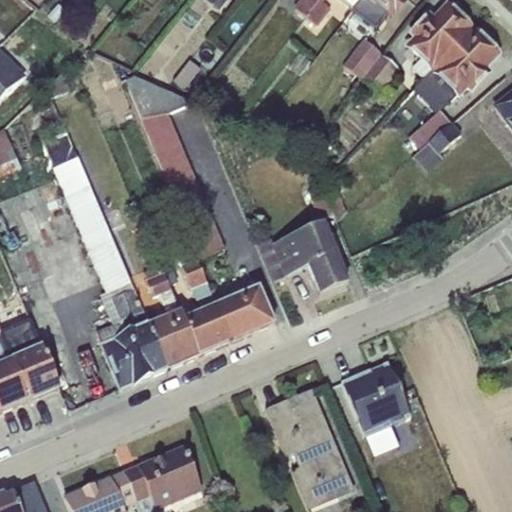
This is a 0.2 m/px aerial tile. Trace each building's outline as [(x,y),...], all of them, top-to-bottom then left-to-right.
[(203,0),(219,13),(229,0),(203,0)] [(305,20),(319,2),(316,0),(301,0),(293,10),(305,20)] [(339,0),(353,10),(361,0),(339,0)] [(361,0),(353,10),(352,12),(374,30),(384,18),(392,24),(411,0),(410,0),(361,0)] [(319,2),(305,20),(317,30),(331,12),(319,2)] [(423,82),(471,33),(446,9),(435,20),(429,14),(407,36),(412,40),(403,49),(409,55),(418,63),(411,71),(423,82)] [(471,33),(423,82),(413,93),(435,116),(439,113),(440,114),(456,100),(458,102),(467,92),(471,97),(492,75),(485,68),(496,57),(471,33)] [(361,82),(381,56),(363,42),(342,68),(361,82)] [(0,52),(0,105),(26,79),(0,52)] [(381,56),(361,82),(380,97),(399,71),(381,56)] [(189,62),(172,84),(184,93),(200,71),(189,62)] [(63,75),(47,91),(52,101),(70,93),(63,75)] [(134,78),(125,82),(200,262),(220,254),(223,248),(168,117),(188,108),(186,103),(134,78)] [(511,95),(495,109),(511,130),(511,95)] [(282,113),(270,127),(291,143),(302,130),(282,113)] [(439,113),(435,116),(408,140),(419,153),(451,126),(440,114),(439,113)] [(451,126),(419,153),(412,160),(426,177),(443,160),(439,156),(461,137),(451,126)] [(0,134),(0,180),(21,172),(5,132),(0,134)] [(105,295),(130,285),(66,135),(41,145),(105,295)] [(333,218),(325,197),(321,188),(319,189),(307,194),(320,224),(333,218)] [(325,197),(333,218),(336,226),(347,216),(336,190),(325,197)] [(271,247),(284,280),(308,270),(319,297),(347,286),(322,226),(274,246),(271,247)] [(271,247),(274,246),(272,241),(257,247),(273,285),(284,280),(271,247)] [(183,321),(199,359),(231,345),(209,293),(190,248),(174,255),(192,299),(195,298),(202,313),(183,321)] [(166,319),(180,314),(160,267),(142,275),(152,301),(158,299),(166,319)] [(130,285),(105,295),(99,298),(111,327),(96,334),(119,392),(166,373),(147,327),(130,285)] [(209,293),(231,345),(274,327),(258,290),(220,306),(214,291),(209,293)] [(147,327),(166,373),(199,359),(183,321),(180,314),(166,319),(147,327)] [(0,335),(29,403),(58,391),(30,323),(0,335)] [(0,415),(29,403),(0,335),(0,415)] [(369,372),(340,384),(364,440),(389,429),(411,420),(386,365),(382,367),(383,371),(371,376),(369,372)] [(268,415),(312,396),(311,392),(266,411),(268,415)] [(268,415),(266,411),(265,412),(284,460),(292,457),(298,470),(291,473),(307,511),(310,511),(353,494),(312,396),(268,415)] [(389,429),(364,440),(373,460),(398,449),(389,429)] [(123,475),(136,506),(138,511),(159,511),(202,495),(183,450),(123,475)] [(136,506),(123,475),(63,501),(67,511),(122,511),(123,511),(136,506)] [(0,495),(0,511),(45,511),(34,484),(11,493),(11,491),(0,495)]
